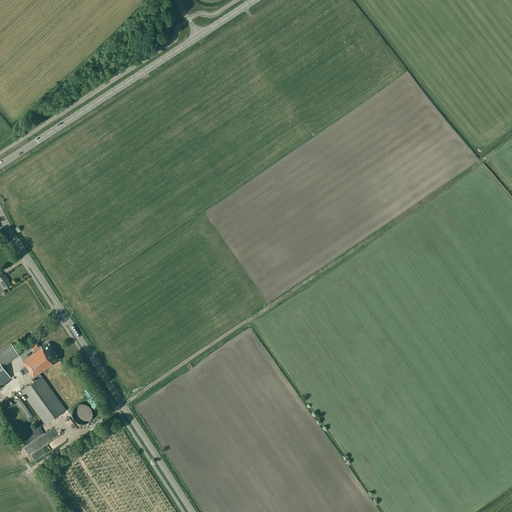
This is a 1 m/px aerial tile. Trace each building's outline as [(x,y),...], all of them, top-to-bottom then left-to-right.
[(1,273),(0,273),(0,281),(1,284),(2,284),(5,288),(11,284),(8,280),(5,274),(3,275),(1,273)] [(42,347),(24,360),(27,365),(26,366),(23,369),(26,373),(29,371),(36,380),(21,391),(46,424),(66,410),(40,373),(61,359),(49,342),(49,343),(48,342),(41,347),(42,347)] [(34,351),(41,345),(38,342),(31,347),(34,351)] [(20,355),(11,343),(0,350),(0,386),(10,379),(12,378),(3,366),(20,355)] [(81,403),(80,403),(79,404),(78,404),(77,405),(76,406),(75,406),(75,407),(74,408),(73,409),(73,410),(73,411),(72,412),(72,413),(72,414),(73,415),(73,416),(73,417),(74,418),(74,419),(75,420),(76,421),(77,422),(78,422),(79,423),(80,423),(81,423),(82,423),(83,423),(84,423),(85,423),(86,423),(87,423),(88,422),(89,421),(90,420),(91,420),(91,419),(92,418),(92,417),(92,416),(93,415),(93,414),(93,413),(93,412),(93,411),(92,411),(92,410),(92,409),(91,408),(91,407),(90,407),(90,406),(89,406),(89,405),(88,405),(88,404),(87,404),(86,404),(85,404),(85,403),(84,403),(83,403),(82,403),(81,403)] [(60,424),(66,422),(64,416),(58,418),(60,424)] [(56,429),(23,447),(27,456),(29,455),(33,461),(38,458),(35,452),(65,435),(64,432),(59,434),(56,429)]
